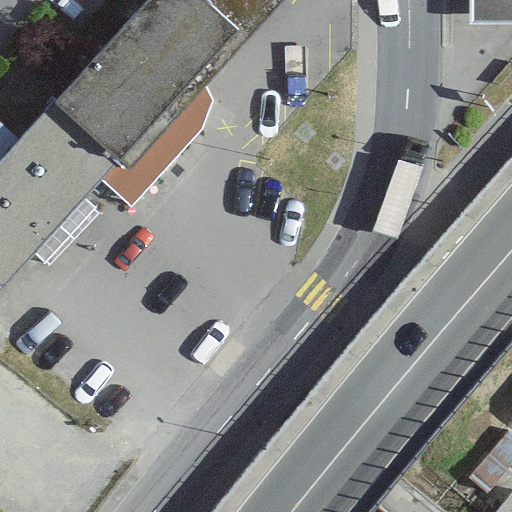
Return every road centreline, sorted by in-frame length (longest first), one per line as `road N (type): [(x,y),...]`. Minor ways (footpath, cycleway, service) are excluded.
road 1 (secondary): [(408,0),(407,98),(383,215),(326,302),(153,511)]
road 2 (primary): [(511,250),(292,511)]
